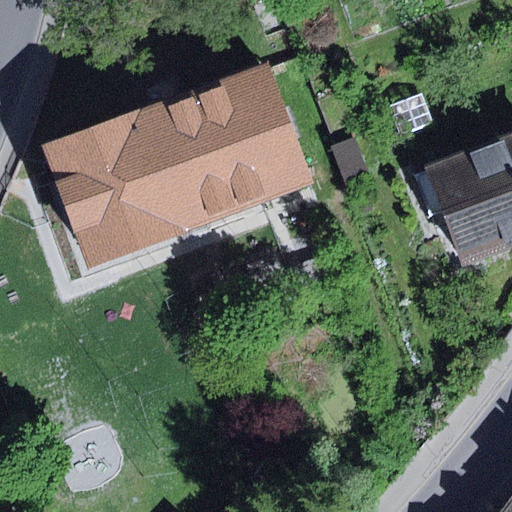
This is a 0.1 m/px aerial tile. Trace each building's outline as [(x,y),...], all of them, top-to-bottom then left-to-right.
[(45,148),(91,269),(314,186),(269,64),(45,148)] [(422,95),(389,107),(398,135),(432,124),(422,95)] [(511,135),(424,168),(460,265),(511,245),(511,135)] [(355,140),(332,149),(349,191),(372,182),(355,140)] [(213,273),(190,282),(206,321),(229,312),(213,273)] [(511,511),(511,498),(502,511),(511,511)]
